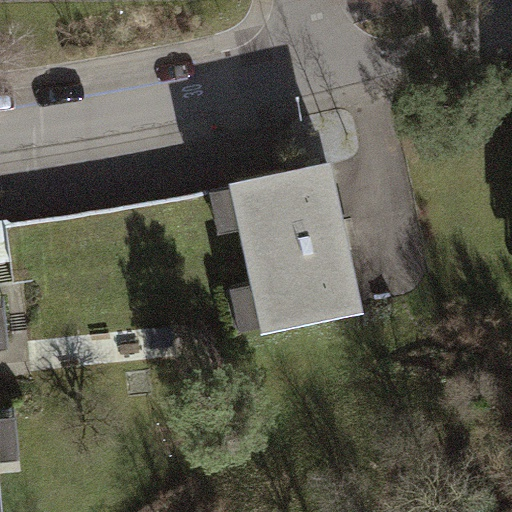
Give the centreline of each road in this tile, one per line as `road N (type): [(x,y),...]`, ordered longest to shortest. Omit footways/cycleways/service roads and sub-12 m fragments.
road 1 (residential): [(0,125),(165,99),(313,57)]
road 2 (residential): [(313,57),(412,52),(511,20)]
